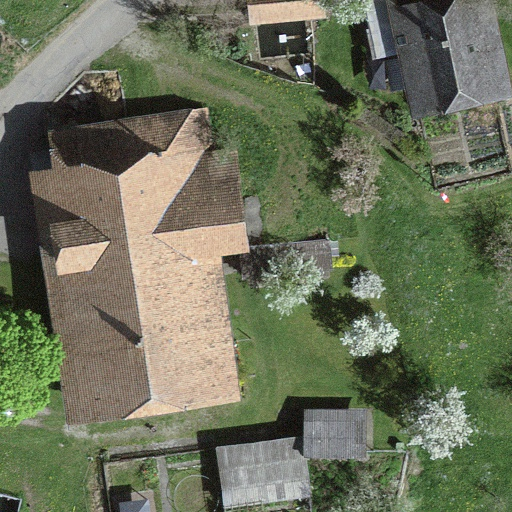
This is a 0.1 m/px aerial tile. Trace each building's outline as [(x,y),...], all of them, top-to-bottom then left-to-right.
[(249,0),(252,21),(322,14),(320,0),(249,0)] [(405,51),(415,100),(492,82),(473,0),(364,0),(376,57),(405,51)] [(54,133),(93,398),(207,382),(188,246),(244,240),(235,154),(208,157),(202,110),(54,133)] [(240,248),(243,274),(330,266),(328,240),(240,248)] [(309,426),(309,450),(359,450),(360,427),(309,426)] [(218,448),(225,504),(309,493),(302,437),(218,448)]
